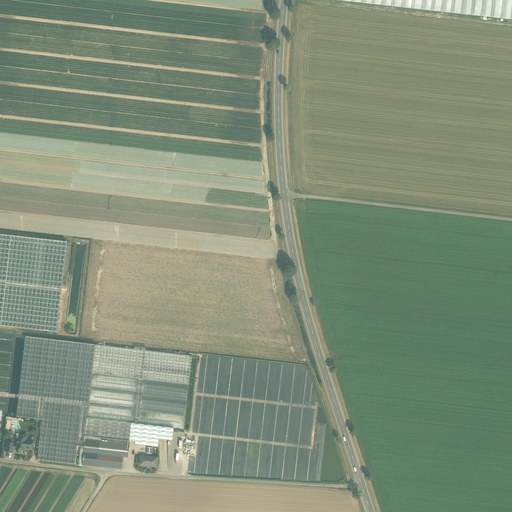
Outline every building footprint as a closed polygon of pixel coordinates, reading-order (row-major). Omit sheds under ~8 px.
[(511,0),(330,0),(511,20),(511,0)] [(65,245),(0,237),(0,325),(55,332),(65,245)] [(95,345),(25,337),(16,417),(41,420),(37,460),(75,465),(79,433),(86,434),(87,421),(91,388),(92,375),(92,374),(95,345)] [(145,348),(135,347),(134,350),(95,345),(92,374),(92,375),(189,385),(192,356),(145,351),(145,348)] [(189,385),(92,375),(91,388),(136,393),(136,395),(91,390),(89,403),(134,409),(134,410),(89,405),(87,419),(133,424),(133,426),(131,438),(136,439),(136,436),(137,436),(138,427),(138,424),(184,430),(185,416),(140,411),(140,409),(185,414),(187,401),(141,396),(142,394),(187,399),(189,385)] [(126,425),(87,421),(86,434),(123,438),(124,438),(126,425)] [(323,445),(326,424),(318,423),(315,438),(319,438),(318,444),(316,444),(315,449),(313,449),(312,453),(318,454),(318,450),(321,450),(322,445),(323,445)] [(133,426),(126,425),(124,438),(126,439),(126,440),(129,440),(130,439),(131,439),(131,438),(133,426)] [(123,438),(86,434),(84,453),(99,455),(100,439),(123,441),(123,438)] [(143,434),(139,434),(139,437),(137,436),(136,436),(136,439),(136,444),(153,446),(154,435),(143,434)] [(22,436),(19,436),(19,440),(16,440),(15,450),(20,450),(21,449),(31,450),(32,442),(26,441),(25,440),(25,439),(26,439),(26,437),(25,436),(23,435),(22,436)] [(123,441),(100,439),(99,455),(123,458),(127,458),(129,442),(123,441)] [(99,455),(84,453),(82,465),(122,470),(123,458),(99,455)] [(158,458),(141,457),(140,466),(148,467),(148,466),(157,467),(158,458)]
